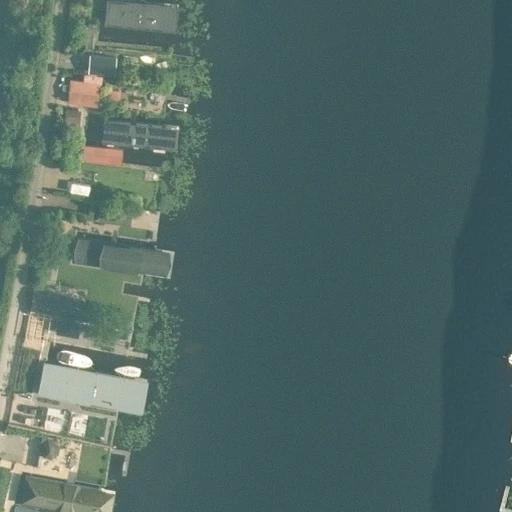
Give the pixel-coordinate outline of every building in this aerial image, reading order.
[(178,0),(105,0),(104,21),(176,28),(178,0)] [(69,73),(67,95),(67,96),(97,100),(100,77),(69,73)] [(74,118),(75,99),(61,98),(61,117),(74,118)] [(177,123),(103,114),(100,138),(174,147),(177,123)] [(126,213),(125,203),(94,204),(94,214),(126,213)] [(174,246),(140,241),(76,231),(72,258),(138,269),(169,274),(174,246)] [(122,271),(122,286),(137,286),(137,272),(122,271)] [(79,313),(83,292),(33,283),(29,304),(79,313)] [(72,330),(75,316),(53,312),(50,326),(72,330)] [(138,406),(142,378),(48,362),(43,390),(138,406)] [(84,511),(110,511),(115,487),(25,471),(19,500),(84,511)]
